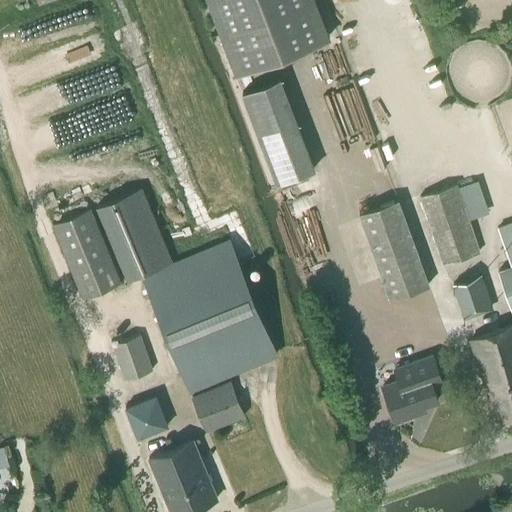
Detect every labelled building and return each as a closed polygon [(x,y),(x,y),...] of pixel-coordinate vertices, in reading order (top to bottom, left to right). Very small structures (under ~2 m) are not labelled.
[(204,0),(233,75),(327,40),(311,0),(204,0)] [(454,8),(443,12),(448,27),(459,23),(454,8)] [(315,169),(280,77),(241,92),(276,184),(315,169)] [(442,263),(478,251),(456,184),(420,195),(442,263)] [(126,279),(170,261),(140,188),(96,206),(126,279)] [(390,297),(427,284),(397,199),(360,212),(390,297)] [(82,297),(119,282),(89,209),(52,224),(82,297)] [(511,309),(511,221),(497,227),(510,265),(497,270),(511,309)] [(189,388),(275,352),(239,264),(229,240),(142,276),(189,388)] [(493,308),(481,273),(452,283),(464,318),(493,308)] [(494,420),(511,414),(511,323),(469,338),(494,420)] [(122,378),(150,368),(138,333),(111,342),(122,378)] [(393,421),(410,415),(408,409),(435,400),(431,387),(444,382),(433,353),(391,367),(396,380),(381,385),(393,421)] [(206,429),(244,414),(230,380),(192,395),(206,429)] [(136,438),(168,426),(156,393),(124,405),(136,438)] [(194,440),(149,459),(171,511),(187,511),(218,500),(194,440)]
